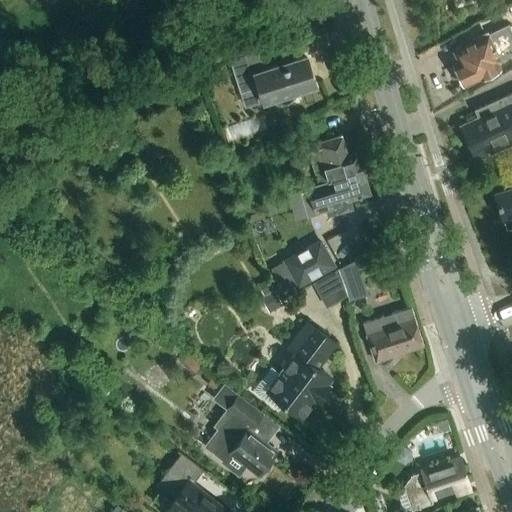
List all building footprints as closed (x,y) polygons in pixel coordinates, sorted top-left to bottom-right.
[(511,5),(502,11),(508,22),(510,25),(511,24),(511,5)] [(511,24),(510,25),(508,22),(486,32),(485,31),(471,38),(473,42),(454,51),(460,62),(454,64),(455,67),(452,68),(459,82),(462,81),(463,83),(498,67),(494,59),(511,50),(511,24)] [(307,55),(264,69),(256,44),(229,57),(240,91),(251,88),(253,92),(257,93),(260,92),(263,100),(278,96),(279,101),(284,102),(291,100),(294,96),(293,91),(316,84),(307,55)] [(511,90),(470,109),(474,117),(460,124),(473,154),(491,146),(493,150),(511,141),(511,90)] [(102,144),(120,140),(117,125),(99,128),(102,144)] [(310,156),(318,184),(319,186),(364,171),(358,152),(347,155),(341,135),(315,143),(314,141),(296,147),(300,159),(310,156)] [(228,164),(234,184),(246,181),(241,163),(235,165),(235,162),(228,164)] [(328,215),(352,208),(350,198),(370,192),(364,171),(319,186),(318,184),(299,190),(307,217),(327,211),(328,215)] [(511,186),(493,191),(500,215),(511,211),(511,186)] [(258,203),(245,209),(250,222),(263,217),(258,203)] [(321,239),(286,260),(303,288),(338,267),(321,239)] [(341,272),(317,284),(330,307),(349,297),(343,278),(341,272)] [(343,278),(349,297),(350,301),(368,295),(360,272),(343,278)] [(269,312),(282,305),(274,290),(261,298),(269,312)] [(411,306),(363,322),(376,360),(424,344),(411,306)] [(294,352),(266,389),(302,417),(315,400),(317,401),(330,384),(328,383),(331,378),(317,367),(336,342),(308,321),(288,347),(294,352)] [(226,463),(239,473),(246,463),(259,473),(261,470),(264,470),(269,464),(268,461),(276,451),(258,437),(259,435),(249,428),(261,411),(239,394),(217,423),(221,425),(206,445),(227,461),(226,463)] [(203,470),(206,473),(207,472),(179,450),(178,451),(181,453),(158,484),(179,500),(169,511),(227,511),(192,485),(203,470)] [(412,476),(404,484),(412,508),(432,501),(431,497),(470,484),(461,458),(411,475),(412,476)]
